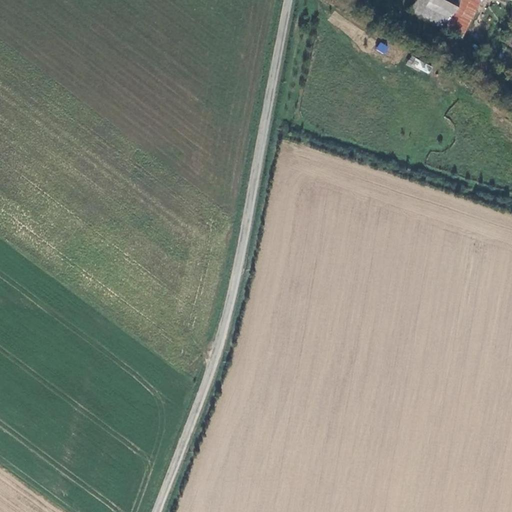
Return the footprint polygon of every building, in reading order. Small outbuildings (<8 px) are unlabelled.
[(393,2),(390,0),(356,0),(381,18),(393,2)] [(410,0),(406,8),(439,25),(451,0),(410,0)] [(451,0),(439,25),(458,33),(474,0),(451,0)] [(383,54),(388,48),(381,42),(376,48),(383,54)] [(406,65),(429,74),(432,65),(410,56),(406,65)]
